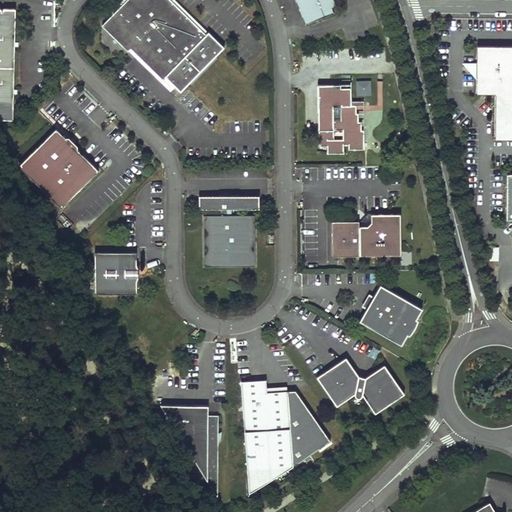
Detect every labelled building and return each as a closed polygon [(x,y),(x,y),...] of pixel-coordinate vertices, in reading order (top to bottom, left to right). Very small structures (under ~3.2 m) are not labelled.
[(170,0),(125,0),(102,25),(173,93),(178,88),(181,91),(224,47),(208,31),(206,34),(170,0)] [(296,0),(306,24),(334,12),(332,8),(336,6),(333,0),(296,0)] [(0,118),(14,119),(16,9),(0,8),(0,118)] [(495,138),(511,138),(511,45),(476,46),(476,63),(472,67),(472,72),(476,76),(476,93),(495,93),(495,138)] [(371,94),(371,79),(355,79),(355,94),(371,94)] [(352,82),(318,83),(319,145),(328,145),(328,152),(345,152),(345,143),(350,142),(350,148),(366,147),(365,128),(363,128),(362,119),(359,119),(359,111),(357,111),(357,103),(352,103),(352,82)] [(67,136),(58,127),(20,165),(62,207),(100,169),(78,147),(81,144),(70,133),(67,136)] [(199,209),(227,208),(231,208),(259,208),(259,195),(199,196),(199,209)] [(231,215),(231,208),(227,208),(227,215),(204,215),(204,266),(255,266),(255,215),(231,215)] [(402,254),(402,213),(370,213),(360,222),(361,220),(334,220),(334,254),(402,254)] [(487,247),(487,260),(498,260),(498,247),(487,247)] [(136,250),(95,250),(95,292),(137,292),(137,279),(139,279),(139,273),(139,268),(139,263),(136,263),(136,250)] [(422,308),(380,283),(359,320),(401,344),(407,334),(410,330),(413,326),(415,322),(416,318),(422,308)] [(345,359),(316,379),(336,407),(354,395),(354,397),(354,398),(355,399),(356,400),(357,400),(358,400),(360,399),(362,396),(375,415),(403,395),(384,366),(365,379),(358,378),(345,359)] [(266,379),(241,381),(249,493),(293,466),(292,462),(299,462),(330,440),(295,390),(286,390),(280,395),(280,391),(266,392),(266,379)] [(209,404),(162,403),(217,497),(218,413),(209,413),(209,404)] [(496,511),(489,501),(471,511),(496,511)]
